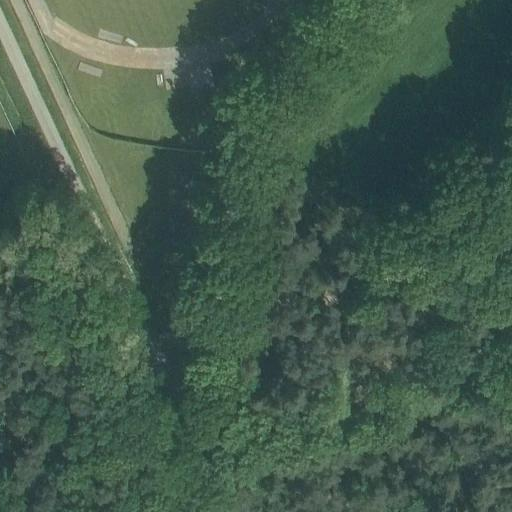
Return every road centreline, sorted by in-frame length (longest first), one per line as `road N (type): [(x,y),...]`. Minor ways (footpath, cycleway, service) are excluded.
road 1 (unclassified): [(189,414),(207,356),(247,125),(267,83),(342,0)]
road 2 (unclassified): [(189,414),(0,22)]
